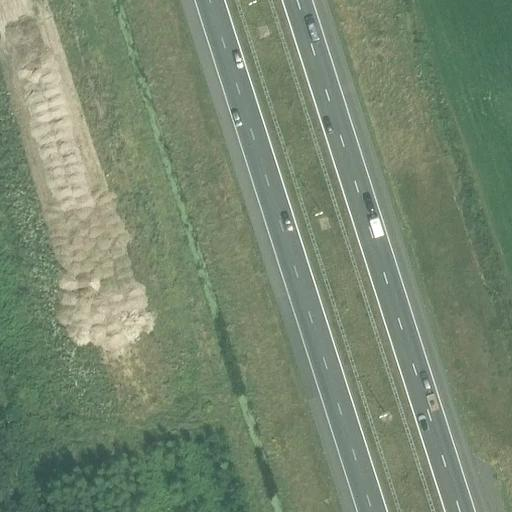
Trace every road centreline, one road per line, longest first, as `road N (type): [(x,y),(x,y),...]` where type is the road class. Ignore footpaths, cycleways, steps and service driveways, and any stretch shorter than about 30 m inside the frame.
road 1 (motorway): [(207,0),(370,511)]
road 2 (motorway): [(460,511),(298,0)]
